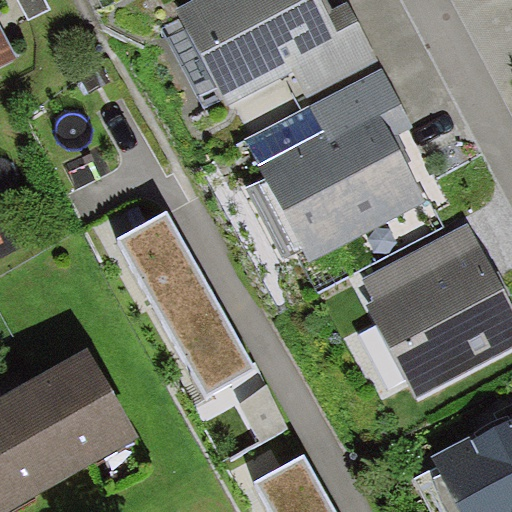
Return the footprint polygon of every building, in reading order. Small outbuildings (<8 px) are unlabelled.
[(45,0),(19,0),(31,21),(51,10),(45,0)] [(314,0),(196,0),(176,11),(230,112),(293,79),(305,102),(378,63),(346,1),(322,14),(314,0)] [(0,29),(0,78),(20,68),(0,29)] [(381,74),(311,112),(325,138),(259,173),(311,269),(427,206),(391,140),(411,129),(381,74)] [(168,223),(120,250),(207,403),(255,376),(168,223)] [(511,309),(467,227),(366,282),(376,301),(366,306),(417,401),(511,352),(511,309)] [(89,364),(0,414),(0,511),(21,511),(136,447),(89,364)] [(511,511),(511,421),(436,462),(462,511),(511,511)] [(331,511),(304,464),(257,491),(268,511),(331,511)]
